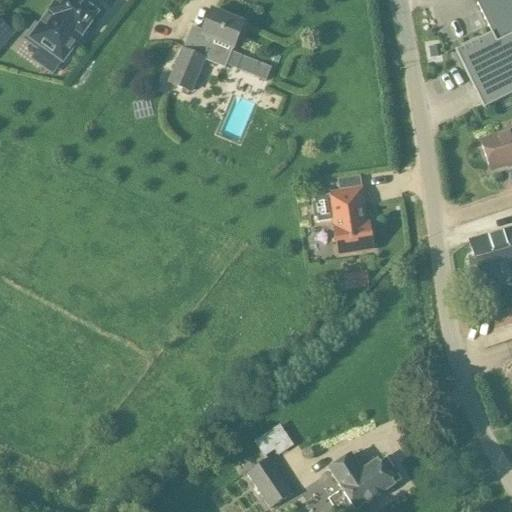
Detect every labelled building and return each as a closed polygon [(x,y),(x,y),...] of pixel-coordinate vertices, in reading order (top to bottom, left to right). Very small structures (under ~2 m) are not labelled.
[(79,3),(81,0),(58,0),(30,39),(63,63),(97,16),(79,3)] [(455,52),(484,109),(511,95),(511,0),(478,0),(477,5),(492,34),(455,52)] [(226,68),(233,50),(243,25),(212,12),(203,32),(192,28),(183,49),(182,49),(167,84),(191,95),(206,60),(226,68)] [(415,13),(415,32),(432,32),(431,12),(415,13)] [(0,44),(11,32),(0,22),(0,44)] [(270,69),(241,57),(236,70),(265,82),(270,69)] [(511,131),(480,142),(491,172),(511,165),(511,131)] [(320,196),(328,194),(336,256),(373,251),(370,234),(366,234),(360,190),(358,190),(357,177),(318,184),(320,196)] [(481,283),(511,273),(511,229),(469,241),(481,283)] [(341,278),(343,294),(368,290),(365,275),(341,278)] [(275,464),(296,449),(283,430),(262,445),(275,464)] [(330,469),(356,511),(394,487),(378,461),(361,471),(351,456),(330,469)] [(269,460),(247,475),(270,509),(292,494),(269,460)]
